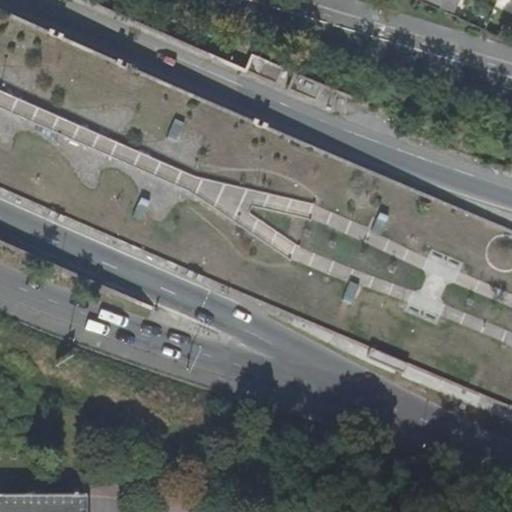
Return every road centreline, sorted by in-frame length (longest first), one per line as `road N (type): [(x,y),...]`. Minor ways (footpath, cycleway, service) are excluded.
road 1 (motorway): [(511,272),(0,31)]
road 2 (motorway): [(0,157),(511,382)]
road 3 (motorway): [(511,190),(346,138),(23,0)]
road 4 (motorway): [(0,214),(201,305),(370,396)]
road 5 (primary): [(0,279),(224,361),(370,396)]
road 6 (primary): [(511,81),(246,0)]
road 7 (primary): [(370,396),(511,456)]
